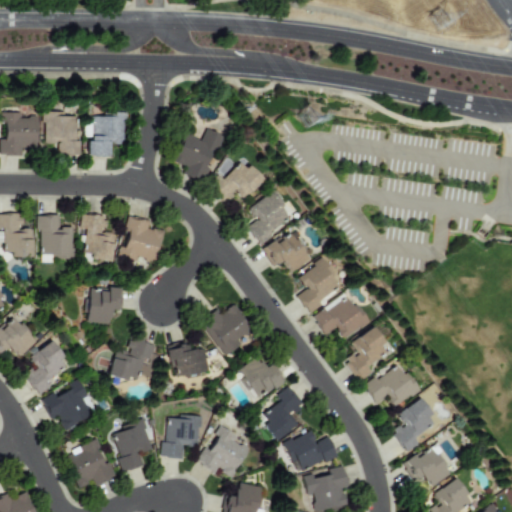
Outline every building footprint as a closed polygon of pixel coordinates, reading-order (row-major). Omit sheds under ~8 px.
[(76,156),(76,142),(73,142),(73,117),(61,117),(61,112),(39,112),(39,145),(53,145),(53,156),(76,156)] [(34,148),(33,118),(16,118),(16,113),(0,113),(0,156),(20,156),(20,148),(34,148)] [(84,157),(107,157),(107,144),(121,144),(121,115),(88,114),(87,125),(81,125),(81,138),(84,138),(84,157)] [(197,141),(180,134),(169,163),(182,168),(179,175),(199,183),(217,136),(202,130),(197,141)] [(258,182),(239,161),(219,180),(215,176),(204,185),(222,204),(233,194),(239,200),(258,182)] [(243,227),(254,244),(266,236),(264,233),(286,219),(269,192),(243,208),(252,222),(243,227)] [(0,214),(0,256),(28,256),(28,230),(18,230),(18,214),(0,214)] [(108,263),(111,235),(100,233),(102,218),(79,215),(75,243),(81,244),(79,259),(108,263)] [(68,228),(55,228),(55,216),(32,216),(33,231),(36,231),(37,261),(68,261),(68,228)] [(146,222),(124,216),(120,233),(122,234),(115,259),(132,263),(134,258),(150,262),(157,233),(144,229),(146,222)] [(286,274),(305,261),(285,230),(257,249),(269,267),(278,262),(286,274)] [(330,275),(319,259),(293,276),(302,290),(293,296),(304,313),(337,292),(327,277),(330,275)] [(86,288),(82,323),(105,326),(107,310),(116,311),(118,291),(86,288)] [(308,316),(321,337),(333,330),(339,340),(366,323),(354,305),(349,308),(341,296),(308,316)] [(248,331),(231,305),(218,313),(217,310),(197,322),(220,357),(238,346),(234,340),(248,331)] [(31,342),(5,316),(0,321),(0,348),(2,347),(14,358),(31,342)] [(381,343),(369,327),(346,344),(353,353),(340,362),(354,382),(367,373),(364,368),(383,354),(377,346),(381,343)] [(104,375),(132,384),(135,375),(142,377),(151,345),(126,337),(122,350),(112,347),(104,375)] [(23,358),(29,366),(18,375),(34,396),(45,387),(41,382),(64,365),(46,341),(23,358)] [(163,346),(169,378),(204,372),(199,349),(185,352),(183,342),(163,346)] [(269,363),(261,369),(253,357),(234,371),(255,400),(282,380),(269,363)] [(360,386),(371,405),(383,398),(389,408),(415,391),(405,374),(400,377),(393,365),(360,386)] [(37,401),(46,420),(52,418),(58,431),(89,415),(82,402),(83,401),(73,380),(62,385),(64,388),(37,401)] [(272,441),(294,427),(287,417),(300,408),(285,387),(272,395),(277,402),(255,416),(272,441)] [(393,415),(400,425),(388,433),(402,453),(416,444),(412,438),(433,424),(416,399),(393,415)] [(161,419),(160,443),(156,443),(155,458),(178,460),(178,446),(193,447),(195,417),(174,416),(174,420),(161,419)] [(138,466),(134,455),(147,450),(137,422),(105,433),(119,473),(138,466)] [(243,450),(230,442),(233,437),(214,426),(209,436),(212,438),(205,451),(199,448),(190,463),(210,474),(212,469),(227,477),(243,450)] [(333,456),(324,438),(312,443),(307,431),(279,444),(293,474),(333,456)] [(73,489),(88,483),(90,487),(109,479),(93,440),(59,454),(73,489)] [(398,464),(410,482),(418,476),(427,488),(446,475),(427,449),(418,455),(416,451),(398,464)] [(343,506),(340,490),(344,489),(340,468),(299,475),(303,496),(308,495),(311,511),(343,506)] [(429,495),(436,505),(425,511),(454,511),(468,503),(451,479),(429,495)] [(254,511),(258,487),(233,484),(231,498),(221,496),(218,511),(254,511)] [(0,511),(28,511),(21,492),(3,499),(2,495),(0,496),(0,511)]
